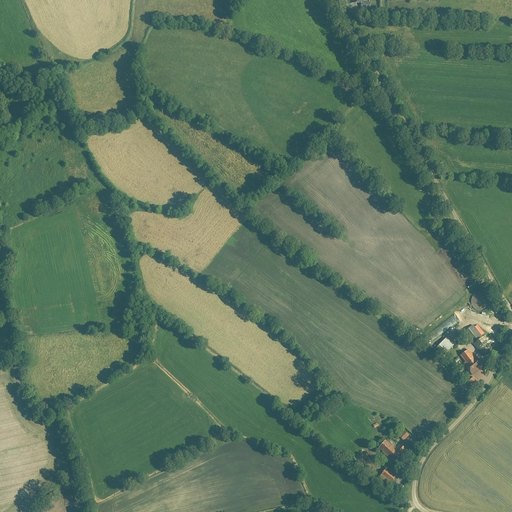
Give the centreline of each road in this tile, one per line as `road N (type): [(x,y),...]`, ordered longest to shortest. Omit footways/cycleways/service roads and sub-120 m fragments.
road 1 (residential): [(511,311),(330,0)]
road 2 (residential): [(426,511),(412,495),(415,474),(486,385),(511,330)]
